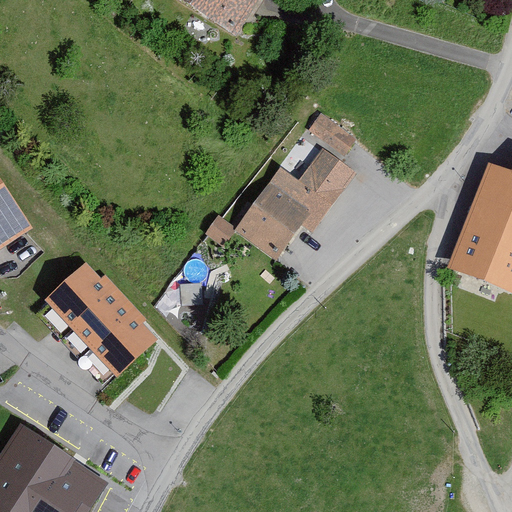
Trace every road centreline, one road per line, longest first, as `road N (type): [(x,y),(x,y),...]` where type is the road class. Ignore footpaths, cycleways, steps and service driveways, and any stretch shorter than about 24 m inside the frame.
road 1 (unclassified): [(149,511),(276,334),(458,165)]
road 2 (residential): [(506,511),(439,364),(433,324),(436,252),(458,165)]
road 3 (residential): [(295,5),(510,70)]
